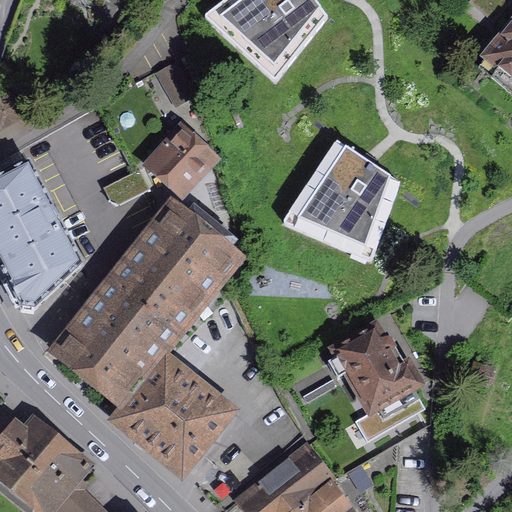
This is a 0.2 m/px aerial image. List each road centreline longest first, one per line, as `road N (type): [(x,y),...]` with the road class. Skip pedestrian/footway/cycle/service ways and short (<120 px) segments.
road 1 (secondary): [(172,511),(0,344)]
road 2 (unknown): [(0,126),(129,50),(185,0)]
road 3 (unknown): [(216,335),(256,409),(255,431),(247,457),(198,503)]
